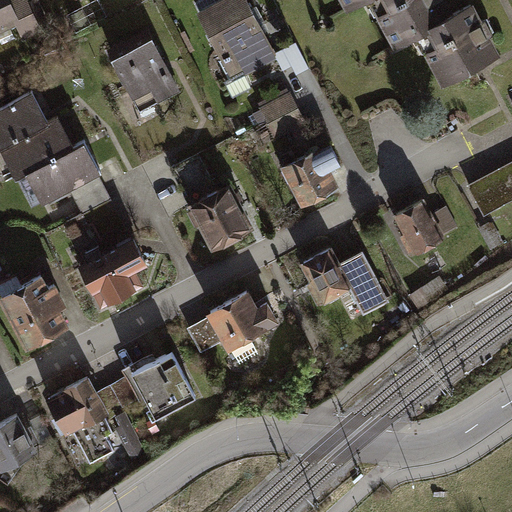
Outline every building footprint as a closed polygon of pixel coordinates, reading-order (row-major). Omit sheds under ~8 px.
[(26,0),(13,6),(9,0),(0,0),(0,28),(17,21),(23,35),(39,27),(26,0)] [(220,60),(230,78),(275,54),(246,0),(232,0),(201,16),(223,58),(220,60)] [(440,0),(379,0),(385,10),(380,13),(397,44),(424,30),(449,17),(440,0)] [(471,5),(449,17),(424,30),(433,47),(428,50),(445,82),(478,65),(497,55),(471,5)] [(111,49),(141,107),(177,88),(147,30),(111,49)] [(56,34),(42,40),(47,51),(61,45),(56,34)] [(0,146),(7,142),(48,121),(32,91),(0,107),(0,146)] [(262,107),(269,121),(297,107),(290,93),(262,107)] [(269,121),(276,135),(304,121),(297,107),(269,121)] [(58,116),(48,121),(7,142),(23,172),(33,167),(74,146),(58,116)] [(84,141),(74,146),(33,167),(49,198),(69,187),(82,213),(108,199),(94,174),(100,171),(84,141)] [(331,143),(318,150),(317,148),(284,165),(285,167),(282,168),(289,181),(291,179),(297,191),(303,202),(336,185),(328,169),(341,162),(331,143)] [(198,153),(171,167),(183,191),(211,177),(198,153)] [(511,167),(471,189),(485,214),(511,199),(511,167)] [(234,232),(248,225),(228,186),(221,190),(217,189),(211,177),(183,191),(191,206),(193,205),(193,206),(189,208),(197,224),(202,221),(215,247),(236,236),(234,232)] [(108,199),(82,213),(88,226),(114,212),(108,199)] [(402,233),(412,252),(442,235),(430,213),(423,199),(396,213),(406,231),(402,233)] [(430,213),(442,235),(456,227),(445,205),(430,213)] [(114,212),(88,226),(95,238),(121,225),(114,212)] [(502,242),(491,223),(482,228),(493,247),(502,242)] [(121,225),(95,238),(99,245),(102,250),(127,237),(121,225)] [(142,285),(133,268),(146,262),(134,238),(103,254),(102,250),(99,245),(86,252),(90,261),(81,266),(101,305),(142,285)] [(348,282),(353,280),(368,309),(388,299),(362,250),(342,261),(344,263),(339,265),(330,248),(304,262),(313,279),(308,282),(318,300),(350,284),(348,282)] [(2,295),(27,344),(66,324),(56,305),(63,302),(54,283),(47,287),(41,275),(2,295)] [(439,278),(412,296),(419,305),(446,287),(439,278)] [(247,290),(211,310),(230,345),(266,325),(266,324),(276,319),(267,301),(256,307),(247,290)] [(138,400),(149,420),(196,395),(172,350),(125,375),(138,400)] [(125,375),(95,392),(105,410),(109,418),(125,411),(123,407),(138,400),(125,375)] [(54,419),(62,433),(72,427),(90,461),(114,448),(107,434),(114,430),(104,411),(105,410),(95,392),(87,376),(67,387),(68,388),(50,397),(60,416),(54,419)] [(123,412),(117,416),(121,424),(122,426),(129,422),(123,412)] [(0,476),(1,477),(16,458),(35,447),(17,413),(0,422),(0,476)] [(122,426),(121,424),(117,427),(127,444),(137,439),(138,438),(129,422),(122,426)] [(134,457),(144,452),(137,439),(127,444),(134,457)]
